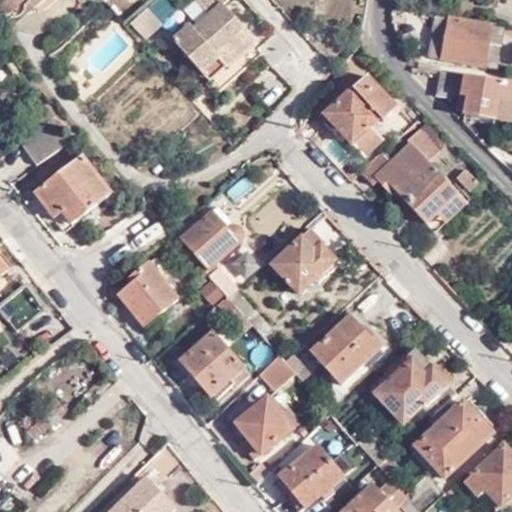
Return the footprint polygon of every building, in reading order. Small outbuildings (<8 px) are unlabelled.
[(0,0),(0,8),(19,30),(41,11),(36,6),(42,0),(0,0)] [(66,0),(42,0),(36,6),(41,11),(19,30),(24,37),(46,18),(66,0)] [(219,58),(228,68),(257,42),(224,4),(228,0),(195,0),(209,15),(194,29),(191,25),(173,40),(202,72),(219,58)] [(160,25),(147,10),(131,22),(145,38),(160,25)] [(450,21),(438,18),(430,59),(442,61),(450,21)] [(450,21),(442,61),(496,71),(504,30),(450,21)] [(293,53),(276,35),(258,52),(274,69),(293,53)] [(211,83),(228,68),(219,58),(202,72),(211,83)] [(511,85),(442,73),(438,98),(467,104),(465,115),(511,123),(511,85)] [(356,87),(325,116),(364,158),(383,140),(372,128),(381,120),(384,123),(399,110),(368,79),(356,87)] [(37,166),(69,145),(53,123),(21,141),(37,166)] [(446,148),(425,125),(418,132),(439,154),(446,148)] [(435,215),(458,195),(429,163),(439,154),(418,132),(408,140),(412,146),(390,165),(380,153),(358,173),(371,187),(377,182),(388,194),(393,190),(397,195),(425,225),(435,215)] [(83,156),(36,193),(54,218),(64,212),(73,224),(113,193),(83,156)] [(478,184),(465,172),(455,181),(468,194),(478,184)] [(392,199),(397,195),(393,190),(388,194),(392,199)] [(465,204),(458,195),(435,215),(443,224),(465,204)] [(229,230),(213,213),(182,240),(210,270),(242,240),(243,239),(243,237),(244,236),(244,235),(244,233),(243,232),(242,230),(241,229),(239,228),(238,227),(236,227),(235,227),(233,227),(232,227),(231,228),(229,230)] [(312,231),(273,265),(299,294),(336,261),(323,247),(325,246),(312,231)] [(0,289),(9,282),(4,275),(10,269),(0,256),(0,289)] [(146,327),(180,300),(152,264),(135,277),(139,282),(121,296),(146,327)] [(224,267),(210,279),(227,298),(230,301),(241,291),(243,288),(224,267)] [(241,291),(230,301),(252,326),(263,317),(241,291)] [(31,297),(0,320),(0,329),(14,348),(49,320),(31,297)] [(230,301),(227,298),(219,304),(253,344),(262,336),(252,326),(230,301)] [(344,323),(314,351),(342,383),(376,349),(363,334),(358,338),(344,323)] [(215,334),(182,363),(211,396),(232,380),(237,386),(250,376),(215,334)] [(408,355),(412,360),(425,373),(432,367),(415,349),(408,355)] [(310,374),(293,354),(284,363),(294,374),(301,381),(310,374)] [(294,374),(284,363),(280,358),(261,375),(276,393),(288,385),(287,380),(294,374)] [(425,373),(412,360),(375,393),(403,424),(419,410),(427,419),(429,418),(437,410),(456,393),(432,367),(425,373)] [(248,436),(262,453),(294,428),(268,396),(237,422),(248,436)] [(437,410),(429,418),(437,426),(416,444),(445,477),(493,433),(488,427),(492,423),(468,397),(444,418),(437,410)] [(359,445),(331,414),(316,428),(343,459),(359,445)] [(256,459),(262,453),(248,436),(241,441),(256,459)] [(378,441),(365,452),(378,466),(387,456),(390,454),(378,441)] [(320,445),(281,475),(305,508),(345,476),(320,445)] [(511,454),(503,445),(472,473),(486,489),(501,504),(511,493),(511,454)] [(395,466),(387,456),(378,466),(385,474),(395,466)] [(477,498),(486,489),(472,473),(462,482),(477,498)] [(426,474),(403,494),(411,503),(420,511),(421,511),(443,493),(426,474)] [(147,476),(141,480),(154,497),(160,492),(147,476)] [(154,497),(141,480),(102,511),(170,511),(174,509),(160,492),(154,497)] [(399,511),(373,483),(342,511),(399,511)] [(420,511),(411,503),(404,510),(405,511),(420,511)]
